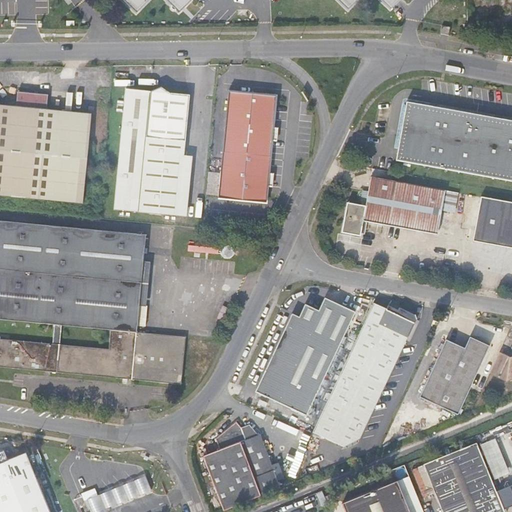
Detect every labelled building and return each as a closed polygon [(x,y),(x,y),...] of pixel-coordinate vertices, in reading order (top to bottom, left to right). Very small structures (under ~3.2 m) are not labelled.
[(123,0),(136,13),(149,0),(166,0),(179,12),(190,0),(123,0)] [(338,0),(348,10),(358,0),(380,0),(390,9),(399,0),(338,0)] [(442,26),(441,34),(448,36),(450,27),(442,26)] [(178,215),(190,95),(170,93),(161,87),(151,91),(126,89),(114,209),(178,215)] [(275,95),(228,91),(217,197),(265,202),(266,186),(275,95)] [(0,195),(82,204),(91,114),(47,109),(48,95),(18,92),(16,106),(0,104),(0,195)] [(396,161),(489,178),(500,119),(406,102),(396,161)] [(511,120),(500,119),(489,178),(511,181),(511,120)] [(445,190),(372,177),(366,206),(347,203),(341,233),(361,236),(363,221),(437,234),(445,190)] [(207,192),(215,194),(217,181),(209,179),(207,192)] [(511,202),(480,197),(472,241),(511,248),(511,202)] [(0,318),(54,324),(53,343),(0,338),(0,365),(181,383),(186,335),(144,331),(137,331),(143,259),(145,233),(0,219),(0,318)] [(221,244),(191,242),(190,248),(220,250),(221,244)] [(150,260),(143,259),(137,331),(144,331),(150,260)] [(325,298),(319,310),(305,304),(299,317),(292,314),(255,392),(306,416),(355,312),(325,298)] [(360,439),(392,372),(400,354),(408,336),(409,337),(416,320),(415,315),(400,308),(398,310),(388,306),(387,309),(374,303),(312,433),(343,447),(360,439)] [(446,340),(419,397),(458,414),(489,347),(470,337),(465,349),(446,340)] [(510,358),(500,352),(489,375),(507,383),(511,380),(511,356),(511,357),(510,358)] [(411,360),(400,354),(392,372),(402,377),(411,360)] [(250,423),(242,427),(237,422),(216,438),(220,449),(199,458),(218,505),(282,480),(278,470),(274,471),(260,435),(258,435),(250,423)] [(442,511),(504,511),(496,491),(477,443),(424,465),(442,511)] [(0,511),(49,511),(25,453),(0,462),(0,511)] [(105,493),(87,500),(91,511),(108,511),(108,510),(112,508),(152,492),(146,476),(105,493)] [(343,504),(346,511),(408,511),(397,482),(343,504)] [(511,511),(511,484),(496,491),(504,511),(511,511)]
